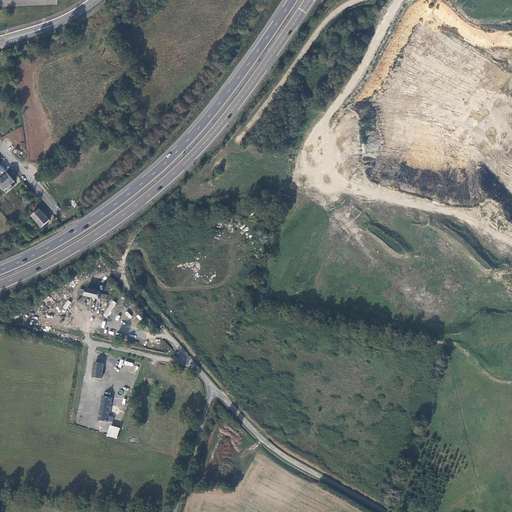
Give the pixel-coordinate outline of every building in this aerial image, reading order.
[(0,180),(8,173),(0,163),(0,180)] [(15,181),(8,173),(0,180),(0,183),(5,189),(8,187),(9,189),(13,185),(12,184),(15,181)] [(50,220),(40,208),(33,215),(37,220),(36,221),(38,224),(40,223),(43,226),(50,220)] [(87,291),(81,289),(80,294),(86,296),(100,300),(101,299),(107,300),(108,295),(102,294),(102,293),(87,289),(87,291)] [(67,300),(63,308),(66,310),(71,302),(67,300)] [(103,315),(107,318),(116,302),(112,300),(103,315)] [(127,308),(130,304),(125,300),(122,305),(127,308)] [(104,366),(96,365),(93,379),(102,381),(104,366)] [(107,424),(110,405),(101,403),(98,422),(107,424)] [(109,425),(106,436),(117,439),(119,428),(109,425)]
